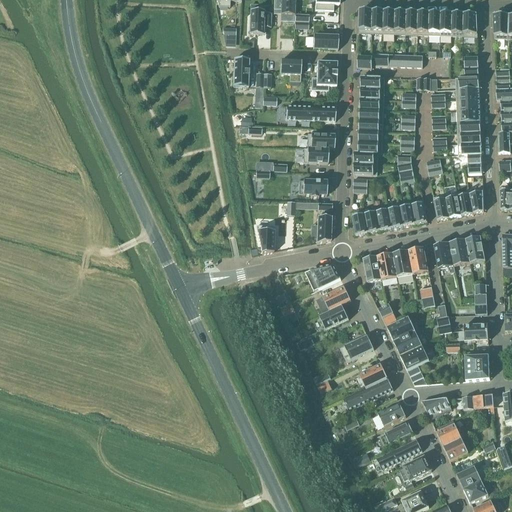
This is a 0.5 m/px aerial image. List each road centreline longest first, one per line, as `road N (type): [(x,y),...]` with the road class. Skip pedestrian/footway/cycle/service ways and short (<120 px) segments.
road 1 (secondary): [(182,292),(92,104),(70,0)]
road 2 (secondary): [(283,511),(182,292)]
road 3 (residential): [(493,224),(484,5)]
road 4 (residential): [(341,253),(347,58)]
road 5 (residential): [(347,58),(349,1),(484,5)]
road 6 (residential): [(182,292),(341,253)]
road 7 (residential): [(407,398),(341,253)]
road 8 (residential): [(341,253),(493,224)]
road 9 (residential): [(461,511),(407,398)]
road 10 (residential): [(493,224),(497,344)]
